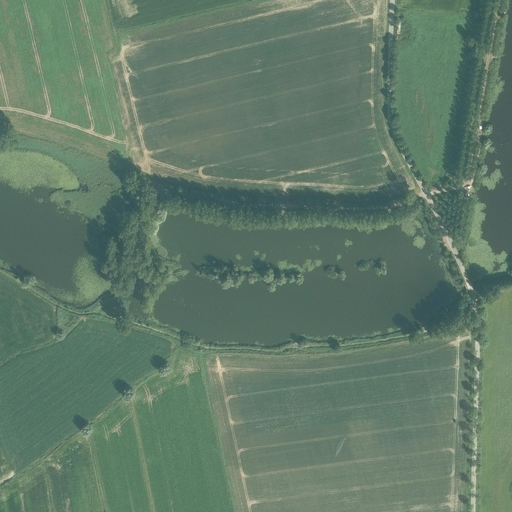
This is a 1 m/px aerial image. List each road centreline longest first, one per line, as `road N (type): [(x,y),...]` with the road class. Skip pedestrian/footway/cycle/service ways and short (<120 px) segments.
road 1 (unclassified): [(391,0),(392,131),(476,303),(474,511)]
road 2 (track): [(126,167),(171,189),(221,199),(384,207),(423,192)]
road 3 (track): [(503,0),(470,181),(423,192)]
